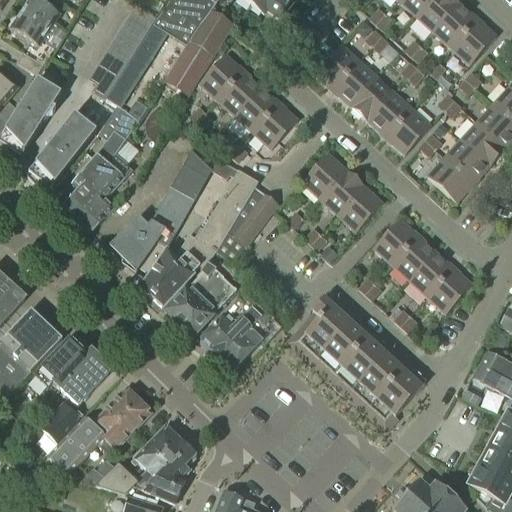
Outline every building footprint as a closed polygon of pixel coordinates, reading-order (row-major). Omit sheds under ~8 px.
[(41,6),(31,0),(21,16),(61,41),(66,34),(53,26),(58,18),(54,15),(55,14),(41,5),(41,6)] [(179,18),(166,37),(186,50),(190,45),(210,14),(215,6),(206,0),(170,0),(165,9),(179,18)] [(241,0),(264,16),(267,13),(278,21),(292,0),(241,0)] [(416,21),(434,0),(402,0),(398,5),(416,21)] [(433,37),(461,7),(454,0),(434,0),(416,21),(433,37)] [(451,53),(479,23),(461,7),(433,37),(451,53)] [(134,8),(126,20),(148,34),(151,28),(152,28),(156,21),(134,8)] [(190,45),(212,59),(232,28),(210,14),(190,45)] [(377,28),(385,19),(379,14),(371,22),(377,28)] [(55,51),(61,41),(21,16),(10,33),(20,39),(19,41),(32,49),(33,48),(37,50),(42,42),(55,51)] [(383,34),(391,25),(385,19),(377,28),(383,34)] [(126,20),(119,33),(140,46),(148,34),(126,20)] [(470,70),(482,57),(498,40),(479,23),(451,53),(470,70)] [(364,40),(371,32),(363,25),(355,33),(364,40)] [(167,39),(151,30),(104,104),(120,113),(167,39)] [(119,33),(111,45),(132,59),(140,46),(119,33)] [(372,51),(381,41),(375,35),(366,45),(372,51)] [(378,56),(388,47),(381,41),(372,51),(378,56)] [(411,62),(421,51),(413,44),(403,55),(411,62)] [(111,45),(103,58),(124,71),(132,59),(111,45)] [(184,53),(163,86),(186,101),(212,59),(190,45),(186,50),(184,53)] [(398,57),(388,47),(378,56),(389,66),(398,57)] [(332,94),(359,65),(341,48),(314,77),(332,94)] [(417,68),(427,57),(421,51),(411,62),(417,68)] [(36,79),(42,69),(22,56),(15,66),(36,79)] [(103,58),(95,70),(116,84),(124,71),(103,58)] [(218,104),(245,75),(227,59),(200,87),(218,104)] [(350,110),(377,81),(359,65),(332,94),(350,110)] [(407,84),(417,73),(409,66),(399,77),(407,84)] [(435,84),(445,73),(437,66),(427,77),(435,84)] [(87,83),(95,88),(108,96),(116,84),(95,70),(87,83)] [(413,90),(424,80),(417,73),(407,84),(413,90)] [(0,111),(0,112),(18,91),(0,75),(0,111)] [(236,120),(262,92),(245,75),(218,104),(236,120)] [(473,92),(480,85),(471,77),(465,84),(473,92)] [(368,127),(395,97),(377,81),(350,110),(368,127)] [(42,126),(51,118),(54,113),(52,111),(60,98),(36,83),(0,140),(0,147),(4,150),(6,157),(14,166),(20,160),(42,126)] [(468,98),(473,92),(465,84),(460,90),(468,98)] [(90,96),(104,104),(108,96),(95,88),(90,96)] [(511,127),(511,93),(508,90),(491,109),(511,127)] [(444,91),(441,95),(446,100),(446,99),(449,96),(444,91)] [(253,136),(280,108),(262,92),(236,120),(253,136)] [(385,143),(412,114),(395,97),(368,127),(385,143)] [(450,122),(460,112),(446,99),(446,100),(437,109),(450,122)] [(76,193),(62,208),(75,221),(98,196),(93,191),(96,188),(93,185),(115,162),(127,144),(127,145),(147,114),(135,106),(126,119),(115,111),(96,140),(105,147),(97,159),(70,187),(76,193)] [(272,153),(298,124),(280,108),(253,136),(272,153)] [(505,154),(511,146),(511,127),(491,109),(475,127),(505,154)] [(202,135),(212,124),(198,111),(188,121),(202,135)] [(404,160),(431,131),(412,114),(385,143),(404,160)] [(73,118),(58,138),(48,145),(44,150),(46,152),(26,178),(34,188),(38,184),(49,194),(95,136),(73,118)] [(489,172),(505,154),(475,127),(459,145),(489,172)] [(446,135),(440,129),(433,137),(439,142),(446,135)] [(434,154),(439,148),(430,140),(424,146),(434,154)] [(237,165),(246,156),(233,145),(225,154),(237,165)] [(472,190),(489,172),(459,145),(442,163),(472,190)] [(428,160),(434,154),(424,146),(419,152),(428,160)] [(166,253),(206,182),(192,174),(199,162),(191,154),(189,153),(188,155),(190,156),(171,189),(169,189),(168,190),(170,191),(150,226),(147,230),(138,220),(108,250),(135,277),(141,268),(154,250),(156,246),(166,253)] [(320,204),(346,175),(328,158),(302,187),(320,204)] [(119,185),(128,175),(115,162),(93,185),(96,188),(93,191),(98,196),(75,221),(90,235),(113,211),(101,200),(117,184),(119,185)] [(206,182),(211,173),(199,162),(192,174),(206,182)] [(228,237),(254,190),(257,186),(237,174),(218,163),(211,176),(229,187),(202,232),(200,231),(194,242),(188,238),(180,252),(173,261),(154,250),(141,268),(152,274),(139,292),(163,314),(171,298),(177,303),(188,290),(209,270),(211,266),(216,257),(228,237)] [(455,208),(472,190),(442,163),(426,181),(455,208)] [(337,220),(364,191),(346,175),(320,204),(337,220)] [(234,268),(244,254),(279,208),(254,190),(228,237),(216,257),(234,268)] [(356,237),(382,208),(364,191),(337,220),(356,237)] [(294,232),(302,223),(296,217),(288,226),(294,232)] [(392,269),(418,241),(400,224),(373,253),(392,269)] [(312,248),(320,239),(314,234),(306,243),(312,248)] [(318,254),(326,245),(320,239),(312,248),(318,254)] [(409,286),(436,257),(418,241),(392,269),(409,286)] [(331,266),(338,258),(327,249),(320,257),(331,266)] [(427,302),(453,273),(436,257),(409,286),(427,302)] [(215,275),(215,274),(218,271),(211,266),(209,270),(215,275)] [(215,275),(209,270),(188,290),(177,303),(165,315),(192,340),(235,293),(215,274),(215,275)] [(445,319),(455,308),(472,290),(453,273),(427,302),(445,319)] [(0,296),(8,287),(0,279),(0,296)] [(366,298),(374,288),(369,283),(360,292),(366,298)] [(0,327),(22,305),(24,302),(8,287),(0,296),(0,327)] [(373,304),(381,295),(374,288),(366,298),(373,304)] [(308,361),(349,316),(327,297),(312,314),(314,316),(289,343),(308,361)] [(219,361),(263,317),(244,298),(199,342),(219,361)] [(43,326),(30,314),(0,344),(0,407),(61,343),(59,341),(45,324),(43,326)] [(511,316),(508,314),(499,332),(511,338),(511,316)] [(401,330),(410,321),(404,315),(395,325),(401,330)] [(327,378),(368,334),(349,316),(308,361),(327,378)] [(231,374),(255,350),(261,344),(258,341),(266,334),(264,332),(271,325),(263,317),(219,361),(231,374)] [(408,336),(417,327),(410,321),(401,330),(408,336)] [(346,396),(387,352),(368,334),(327,378),(346,396)] [(59,392),(85,364),(82,362),(84,359),(68,344),(64,347),(34,379),(47,390),(52,385),(59,392)] [(365,413),(406,369),(387,352),(346,396),(365,413)] [(77,409),(107,377),(107,369),(90,353),(84,359),(82,362),(85,364),(59,392),(77,409)] [(478,371),(511,389),(511,371),(486,357),(478,371)] [(384,431),(425,387),(406,369),(365,413),(384,431)] [(511,389),(478,371),(471,382),(472,383),(472,389),(480,393),(485,390),(510,404),(506,411),(511,414),(511,389)] [(107,436),(138,404),(125,392),(90,428),(84,422),(46,461),(66,480),(97,448),(108,437),(107,436)] [(462,401),(475,408),(479,401),(466,394),(462,401)] [(108,459),(120,448),(150,417),(138,404),(107,436),(108,437),(97,448),(108,459)] [(56,448),(80,423),(63,407),(39,432),(56,448)] [(496,430),(500,432),(497,437),(494,442),(481,466),(479,471),(468,490),(475,494),(488,501),(484,508),(488,511),(509,511),(511,507),(511,498),(508,497),(511,488),(511,418),(508,416),(506,420),(502,417),(501,418),(502,419),(496,430)] [(146,473),(176,441),(165,430),(134,461),(146,473)] [(195,459),(177,441),(177,442),(176,441),(146,473),(154,480),(165,472),(182,480),(189,473),(185,469),(195,459)] [(93,472),(84,482),(94,488),(112,472),(106,465),(95,475),(93,472)] [(37,493),(44,475),(22,466),(15,484),(37,493)] [(124,500),(137,486),(118,468),(95,491),(124,500)] [(175,506),(185,482),(182,480),(165,472),(154,480),(143,493),(175,506)] [(396,498),(401,503),(392,511),(465,511),(464,511),(436,487),(437,486),(426,477),(419,485),(418,485),(409,495),(403,490),(396,498)] [(240,511),(244,504),(222,496),(215,511),(240,511)] [(161,511),(128,501),(124,511),(161,511)]
